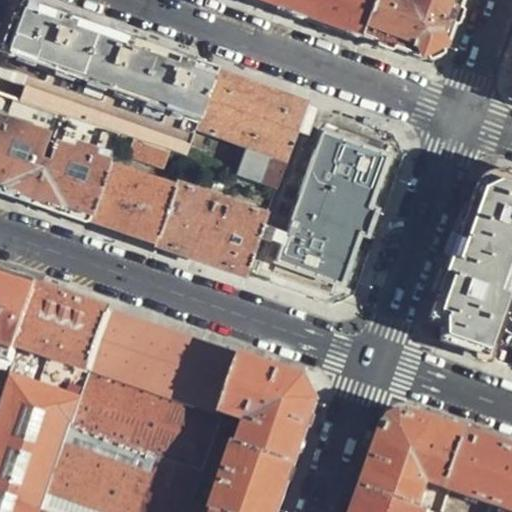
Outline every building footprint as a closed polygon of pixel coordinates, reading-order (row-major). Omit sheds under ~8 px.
[(256,0),(289,11),(293,0),(256,0)] [(327,25),(361,38),(373,0),(293,0),(289,11),(327,25)] [(444,46),(460,0),(373,0),(361,38),(422,59),(432,53),(444,46)] [(196,129),(218,70),(189,60),(34,4),(10,14),(0,43),(0,73),(26,86),(22,100),(55,111),(119,135),(185,158),(196,129)] [(276,191),(308,103),(289,97),(218,70),(196,129),(249,148),(239,178),(276,191)] [(0,191),(31,202),(55,111),(22,100),(0,92),(0,191)] [(55,111),(31,202),(80,219),(87,222),(108,165),(119,135),(55,111)] [(369,208),(388,155),(322,131),(277,257),(343,281),(360,233),(368,236),(372,223),(377,210),(369,208)] [(108,165),(87,222),(121,233),(155,245),(175,188),(108,165)] [(440,340),(487,357),(509,294),(503,291),(511,264),(511,176),(499,172),(477,181),(427,318),(440,340)] [(200,261),(246,276),(266,219),(176,185),(175,188),(155,245),(200,261)] [(0,349),(16,355),(18,348),(40,289),(0,275),(0,349)] [(91,373),(112,314),(61,296),(40,289),(18,348),(91,373)] [(220,417),(241,358),(204,346),(167,333),(112,314),(91,373),(72,428),(201,474),(220,417)] [(72,428),(91,373),(18,348),(16,355),(0,400),(0,495),(42,511),(72,428)] [(240,448),(295,466),(317,402),(311,391),(305,381),(250,362),(241,358),(220,417),(240,426),(252,420),(255,425),(246,431),(240,448)] [(384,445),(367,490),(423,510),(431,487),(426,478),(432,476),(437,487),(450,490),(469,434),(414,414),(390,427),(384,445)] [(187,511),(190,503),(201,474),(72,428),(42,511),(187,511)] [(511,511),(511,449),(511,450),(469,434),(450,490),(511,511)] [(279,511),(284,498),(295,466),(240,448),(216,511),(279,511)] [(428,511),(423,510),(367,490),(359,511),(428,511)] [(0,511),(42,511),(0,495),(0,511)] [(208,511),(209,510),(190,503),(187,511),(208,511)]
